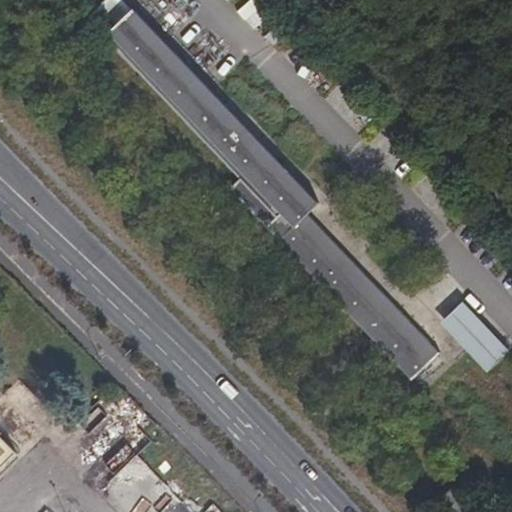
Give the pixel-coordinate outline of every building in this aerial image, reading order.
[(117,27),(136,11),(126,0),(107,0),(100,7),(117,27)] [(241,12),(259,27),(269,15),(251,0),(241,12)] [(444,353),(315,214),(326,204),(143,6),(113,34),(246,178),(235,188),(413,382),(444,353)] [(511,346),(469,300),(446,322),(492,371),(511,352),(511,346)] [(0,469),(16,454),(0,437),(0,469)]
